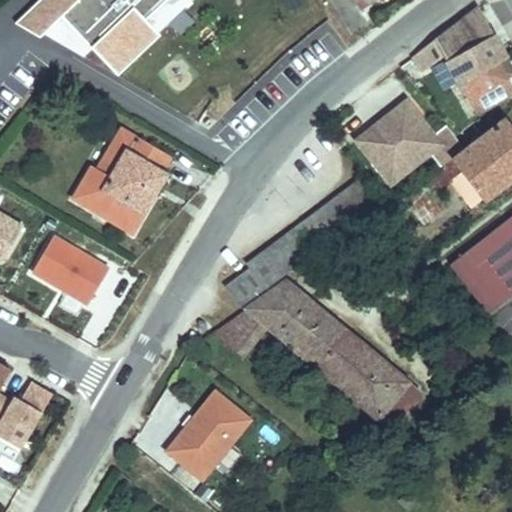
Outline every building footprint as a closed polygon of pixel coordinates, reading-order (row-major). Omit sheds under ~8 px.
[(329,22),(314,0),(36,0),(13,23),(42,41),(46,37),(86,58),(91,50),(115,78),(196,122),(223,117),(269,71),(329,22)] [(478,7),(412,57),(421,72),(428,66),(431,68),(444,58),(475,112),(481,112),(511,93),(511,90),(498,64),(506,59),(478,7)] [(421,72),(412,57),(401,66),(412,80),(421,72)] [(480,137),(467,119),(450,132),(463,150),(480,137)] [(511,126),(508,121),(453,162),(463,175),(482,201),(511,178),(511,126)] [(112,124),(90,166),(104,173),(126,132),(112,124)] [(123,228),(155,168),(151,166),(160,150),(126,132),(104,173),(90,166),(81,161),(63,196),(123,228)] [(463,150),(450,132),(438,142),(451,159),(463,150)] [(463,175),(453,162),(384,213),(404,240),(448,207),(438,194),(463,175)] [(26,226),(0,210),(0,264),(0,265),(26,226)] [(511,212),(459,253),(491,296),(511,280),(511,212)] [(112,267),(51,233),(25,273),(87,310),(112,267)] [(288,285),(217,338),(241,359),(267,329),(394,433),(423,398),(288,285)] [(0,395),(1,395),(14,372),(0,363),(0,395)] [(55,396),(34,384),(27,396),(23,402),(18,398),(15,403),(1,395),(0,395),(0,436),(23,451),(55,396)] [(214,388),(159,451),(199,485),(253,422),(214,388)]
